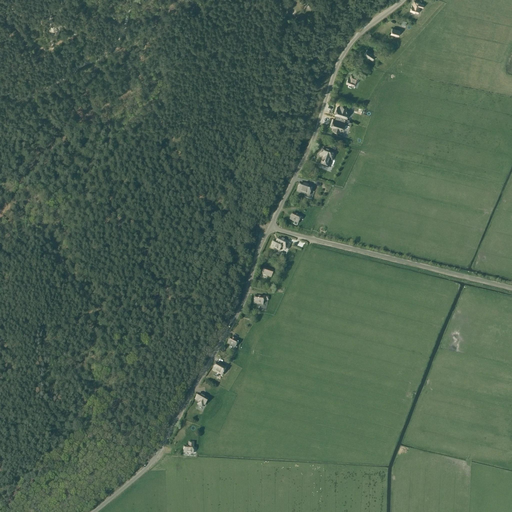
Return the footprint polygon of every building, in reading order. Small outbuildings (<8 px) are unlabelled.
[(421,1),(420,1),(419,3),(414,1),(413,6),(411,6),(410,11),(418,13),(419,8),(422,9),(422,7),(423,7),(423,5),(421,4),(421,1)] [(372,60),(375,55),(367,50),(364,54),(372,60)] [(359,78),(351,75),(349,79),(348,78),(346,83),(353,86),(355,82),(357,82),(359,78)] [(337,115),(336,118),(344,120),(345,118),(346,118),(349,111),(345,110),(346,107),(341,106),(340,108),(337,107),(335,114),(337,115)] [(336,120),(333,119),(331,126),(334,127),(333,130),(338,132),(339,129),(342,130),(345,123),(344,123),(344,120),(336,118),(336,120)] [(322,150),(320,156),(324,157),(321,164),(327,167),(330,160),(332,160),(334,154),(327,152),(327,151),(322,150)] [(307,186),(300,183),(298,188),(297,191),(309,195),(312,187),(307,186)] [(287,242),(278,238),(276,242),(274,241),(271,247),(279,251),(281,247),(284,249),(287,242)] [(271,277),(273,272),(264,268),(262,274),(271,277)] [(255,296),(254,303),(263,305),(263,300),(268,300),(268,297),(263,297),(263,298),(259,297),(259,296),(255,295),(255,296)] [(232,337),(231,339),(231,338),(228,343),(235,347),(238,342),(235,340),(235,339),(232,337)] [(222,376),(224,373),(226,368),(217,363),(212,371),(222,376)] [(196,398),(200,401),(198,405),(202,407),(204,404),(205,404),(205,405),(208,400),(205,398),(198,394),(196,398)] [(189,446),(184,446),(184,453),(193,453),(193,447),(193,443),(189,442),(189,446)]
